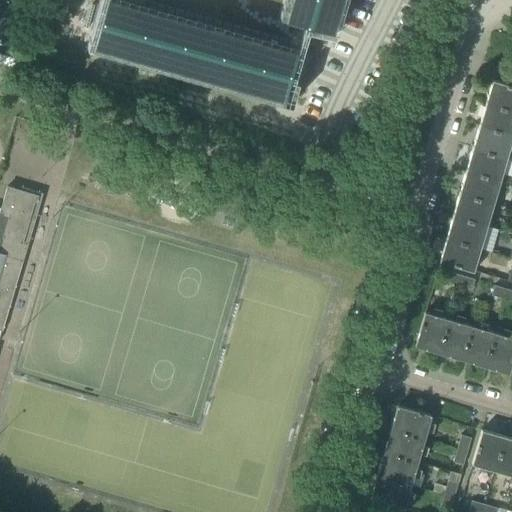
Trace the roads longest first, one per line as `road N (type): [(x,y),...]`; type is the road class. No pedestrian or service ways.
road 1 (residential): [(511,3),(476,19),(372,369)]
road 2 (residential): [(372,369),(330,511)]
road 3 (residential): [(372,369),(511,408)]
